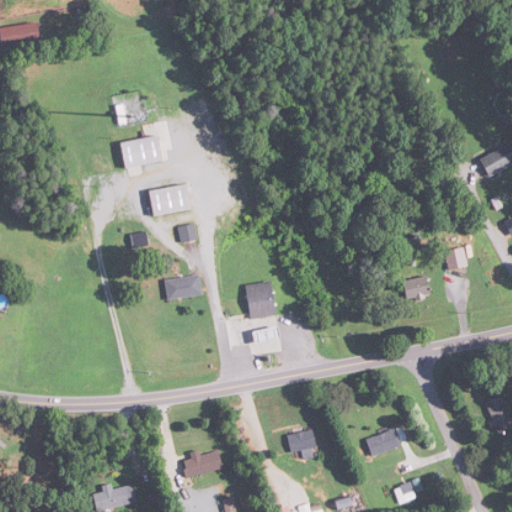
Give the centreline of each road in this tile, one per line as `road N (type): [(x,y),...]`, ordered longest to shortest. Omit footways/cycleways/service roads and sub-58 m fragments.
road 1 (residential): [(511,333),(172,398),(74,406),(0,399)]
road 2 (residential): [(418,352),(484,511)]
